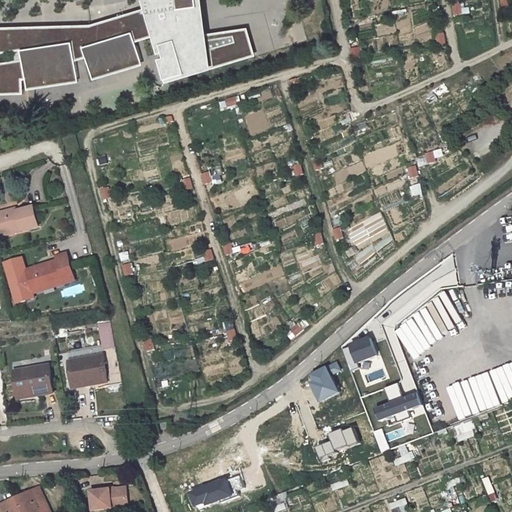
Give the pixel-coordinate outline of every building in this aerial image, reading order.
[(91,27),(0,29),(0,96),(23,95),(21,81),(25,81),(27,91),(79,85),(77,64),(85,62),(92,82),(144,67),(137,45),(152,40),(166,85),(256,56),(248,29),(206,35),(201,0),(140,0),(144,11),(91,27)] [(13,233),(40,226),(35,206),(18,211),(18,213),(12,215),(10,210),(0,212),(0,226),(1,230),(11,228),(13,233)] [(58,262),(27,271),(33,289),(64,280),(66,284),(76,281),(68,254),(57,258),(58,262)] [(64,280),(33,289),(34,294),(66,284),(64,280)] [(416,313),(430,337),(437,333),(433,326),(452,316),(448,310),(453,307),(447,296),(416,313)] [(104,355),(70,362),(74,384),(98,379),(98,382),(108,380),(104,355)] [(49,365),(15,372),(20,396),(31,394),(30,392),(53,388),(49,365)] [(492,372),(468,378),(477,413),(501,407),(492,372)] [(457,425),(460,440),(476,437),(474,422),(457,425)] [(50,511),(39,487),(17,497),(23,511),(50,511)] [(110,505),(128,503),(126,487),(91,490),(93,509),(110,508),(110,505)] [(23,511),(17,497),(0,505),(0,511),(23,511)] [(65,503),(68,509),(74,506),(71,500),(65,503)]
